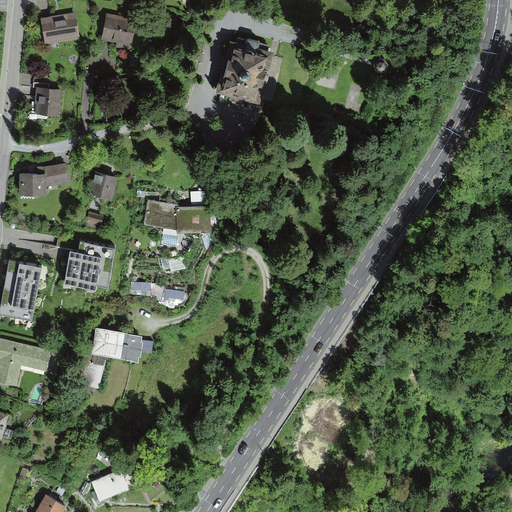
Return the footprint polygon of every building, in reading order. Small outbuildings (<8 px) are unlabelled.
[(43,49),(78,44),(73,18),(39,24),(43,49)] [(102,20),(98,44),(114,47),(113,51),(129,54),(134,25),(102,20)] [(257,107),(270,54),(227,43),(213,97),(257,107)] [(62,122),(65,94),(35,91),(32,119),(62,122)] [(17,198),(42,199),(43,191),(66,187),(64,173),(59,169),(34,172),(39,177),(17,177),(17,198)] [(113,201),(118,179),(95,173),(90,196),(113,201)] [(148,200),(144,225),(177,230),(178,234),(212,234),(211,207),(179,208),(179,205),(148,200)] [(86,225),(100,229),(104,216),(89,212),(86,225)] [(108,289),(116,246),(80,239),(78,251),(70,249),(64,286),(95,291),(96,287),(108,289)] [(41,267),(10,262),(0,314),(31,320),(41,267)] [(170,288),(169,296),(181,298),(182,289),(170,288)] [(138,338),(92,331),(88,357),(120,362),(119,368),(132,370),(134,358),(137,358),(139,344),(137,344),(138,338)] [(0,387),(12,390),(17,369),(43,375),(48,354),(0,343),(0,387)] [(97,391),(103,362),(87,359),(89,347),(84,346),(75,387),(97,391)] [(91,483),(98,501),(128,489),(120,471),(91,483)] [(61,511),(66,504),(46,493),(34,511),(61,511)]
